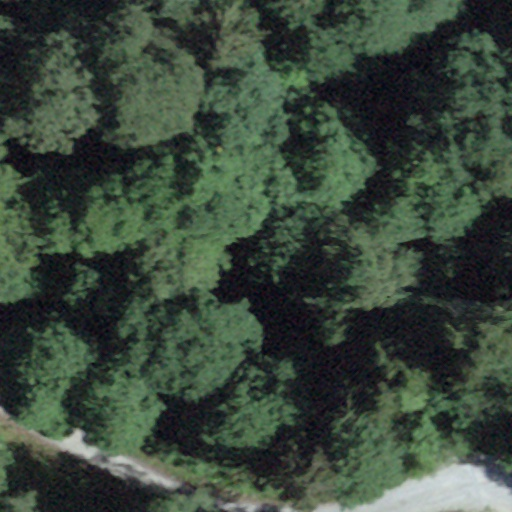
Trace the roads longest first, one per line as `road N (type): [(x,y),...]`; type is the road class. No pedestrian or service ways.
road 1 (track): [(0,396),(173,485),(276,511)]
road 2 (track): [(330,511),(440,489),(494,486),(511,496)]
